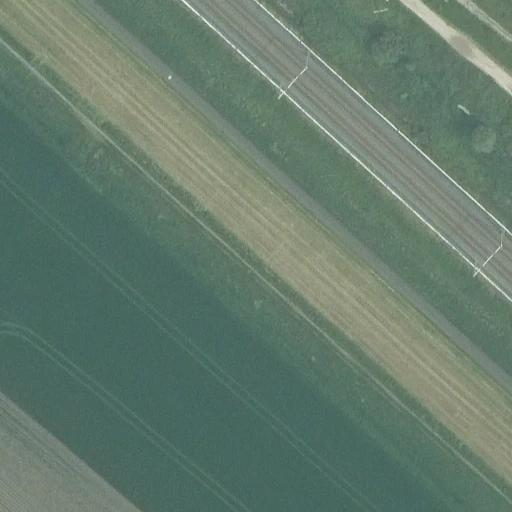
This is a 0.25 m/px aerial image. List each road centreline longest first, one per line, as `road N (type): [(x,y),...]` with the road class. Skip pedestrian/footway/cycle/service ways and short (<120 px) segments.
road 1 (track): [(511,511),(0,44)]
road 2 (track): [(415,0),(511,81)]
